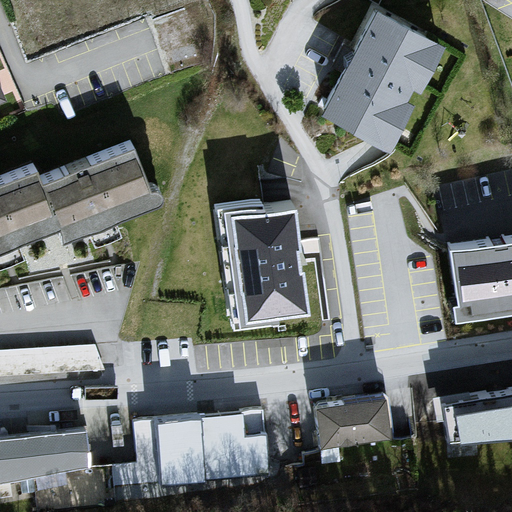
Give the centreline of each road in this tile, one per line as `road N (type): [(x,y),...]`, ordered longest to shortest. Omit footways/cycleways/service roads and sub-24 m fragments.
road 1 (residential): [(356,373),(324,172),(254,64),(242,0)]
road 2 (residential): [(356,373),(0,401)]
road 3 (residential): [(148,39),(83,67),(32,75),(13,57),(0,20)]
road 4 (unknown): [(0,326),(98,316),(148,389)]
road 5 (residential): [(511,347),(356,373)]
